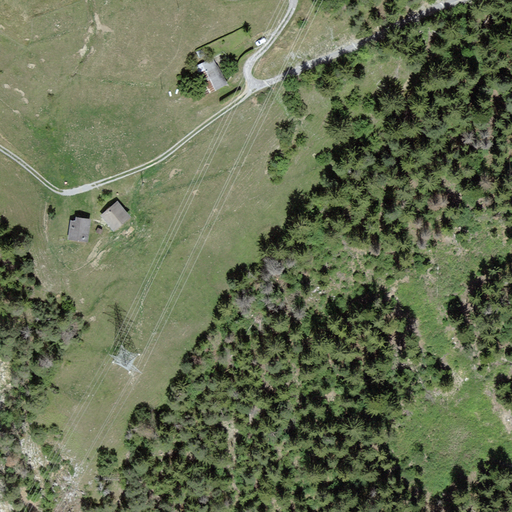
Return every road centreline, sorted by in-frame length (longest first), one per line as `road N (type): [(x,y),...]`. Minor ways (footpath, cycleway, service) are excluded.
road 1 (track): [(0,152),(38,188),(60,196),(148,165),(248,90)]
road 2 (track): [(248,90),(458,0)]
